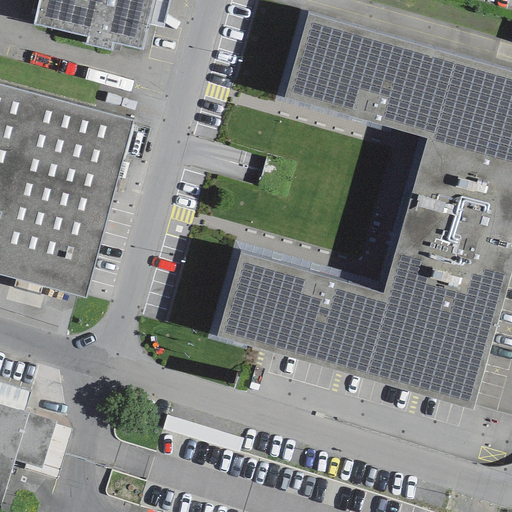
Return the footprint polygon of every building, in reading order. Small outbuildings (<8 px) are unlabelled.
[(152,0),(43,0),(43,3),(37,28),(90,41),(88,48),(111,54),(112,46),(141,53),(147,27),(152,0)] [(169,0),(152,0),(147,27),(162,31),(169,0)] [(511,59),(307,3),(284,86),(427,126),(384,281),(240,241),(215,326),(472,398),(511,258),(511,59)] [(0,210),(0,270),(84,294),(132,119),(0,82),(0,209),(0,210)] [(0,484),(25,404),(0,396),(0,484)] [(441,511),(443,507),(143,417),(118,497),(169,511),(441,511)]
